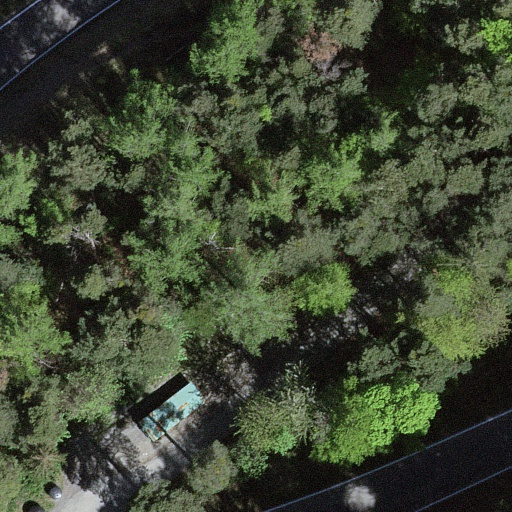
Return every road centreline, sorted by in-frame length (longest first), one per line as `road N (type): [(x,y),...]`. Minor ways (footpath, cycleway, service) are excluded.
road 1 (residential): [(104,511),(511,153)]
road 2 (unclassified): [(511,439),(351,511)]
